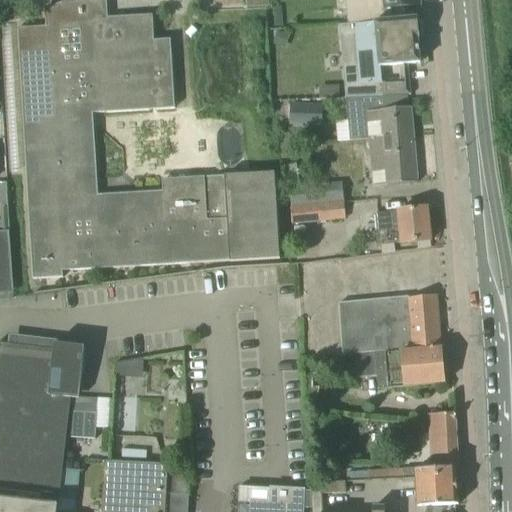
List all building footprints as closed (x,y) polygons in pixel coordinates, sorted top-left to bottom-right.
[(275,173),(162,180),(163,192),(98,195),(94,114),(175,109),(170,40),(154,40),(153,15),(108,18),(107,0),(61,0),(63,4),(48,9),(49,27),(18,28),(33,279),(63,278),(63,271),(230,261),(230,262),(280,259),(275,173)] [(269,10),(268,0),(246,0),(247,11),(269,10)] [(419,5),(417,0),(369,0),(370,6),(348,8),(347,8),(348,22),(375,20),(374,8),(387,7),(387,8),(419,5)] [(411,95),(410,80),(408,80),(401,80),(382,82),(381,67),(399,65),(407,64),(408,64),(421,63),(418,35),(422,35),(421,24),(422,24),(422,21),(420,21),(420,22),(417,23),(416,18),(375,22),(375,20),(348,22),(341,23),(342,26),(339,26),(345,86),(356,85),(357,98),(408,96),(411,95)] [(278,31),(274,44),(286,48),(290,35),(278,31)] [(342,69),(340,54),(327,56),(329,71),(342,69)] [(340,88),(320,89),(320,101),(341,100),(340,88)] [(408,96),(346,98),(350,141),(370,139),(413,135),(411,107),(409,107),(408,96)] [(322,128),(323,108),(291,106),(290,126),(322,128)] [(372,173),(373,187),(387,185),(417,183),(413,135),(370,139),(372,173)] [(289,188),(291,205),(291,206),(345,202),(343,183),(289,188)] [(8,207),(7,184),(0,184),(0,188),(0,193),(1,207),(8,207)] [(291,206),(291,208),(293,224),(346,220),(345,202),(291,206)] [(375,213),(377,230),(378,244),(381,244),(395,243),(401,242),(402,244),(417,242),(431,241),(432,241),(429,208),(375,213)] [(1,209),(2,224),(3,231),(10,231),(8,209),(1,209)] [(0,232),(0,249),(10,249),(10,253),(11,253),(9,232),(0,232)] [(395,243),(381,244),(382,253),(396,252),(395,243)] [(437,295),(409,297),(340,303),(343,355),(355,354),(375,352),(378,376),(379,390),(445,384),(442,348),(441,348),(437,295)] [(0,511),(58,511),(63,470),(71,397),(74,374),(82,375),(84,358),(76,357),(77,353),(0,343),(0,511)] [(375,352),(355,354),(358,378),(378,376),(375,352)] [(141,432),(144,361),(118,360),(115,431),(141,432)] [(313,376),(305,376),(306,402),(313,401),(319,393),(319,388),(314,388),(313,376)] [(98,413),(73,411),(71,439),(96,440),(97,424),(98,413)] [(415,471),(460,468),(456,413),(429,415),(433,469),(418,470),(418,469),(415,469),(415,471)] [(188,511),(190,482),(190,477),(172,476),(170,511),(165,511),(168,465),(106,461),(102,511),(188,511)] [(416,479),(417,507),(456,505),(458,505),(457,482),(464,482),(464,468),(460,468),(415,471),(415,469),(403,469),(404,480),(416,479)] [(74,511),(76,497),(79,471),(63,470),(58,511),(74,511)] [(385,511),(385,508),(373,508),(373,511),(325,511),(324,494),(346,493),(345,481),(311,483),(311,491),(312,509),(312,511),(385,511)] [(302,511),(302,509),(303,491),(272,489),(271,503),(252,502),(251,511),(302,511)] [(305,491),(303,491),(302,509),(312,509),(311,491),(305,491)]
